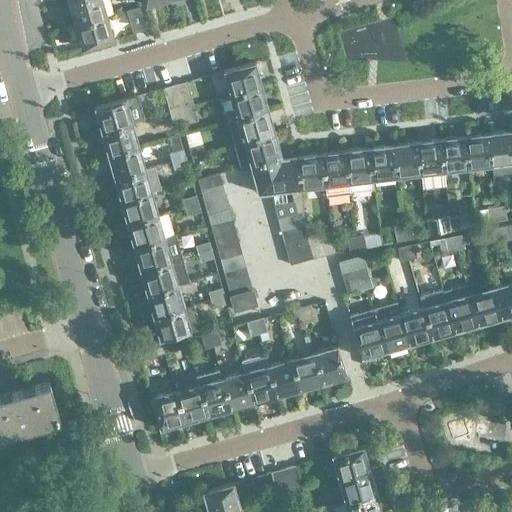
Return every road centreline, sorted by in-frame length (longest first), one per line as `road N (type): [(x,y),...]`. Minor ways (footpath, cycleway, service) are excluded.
road 1 (residential): [(368,406),(329,280),(278,294),(245,191)]
road 2 (residential): [(511,79),(318,107),(290,17)]
road 3 (unclassified): [(25,92),(290,17)]
road 4 (residential): [(131,475),(368,406)]
road 5 (unclassified): [(89,320),(25,92)]
road 6 (residential): [(511,479),(446,488),(422,468),(401,396)]
road 7 (unclassified): [(131,475),(89,320)]
